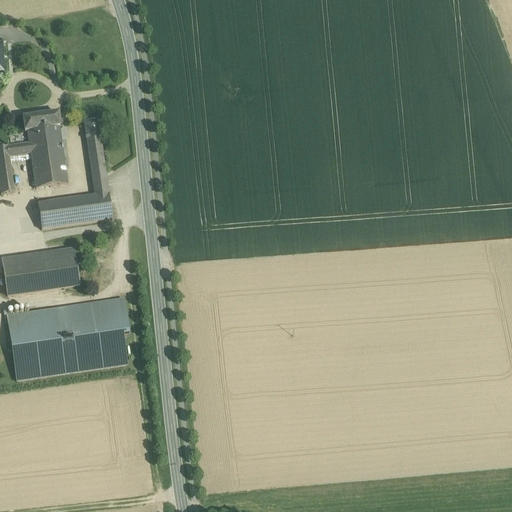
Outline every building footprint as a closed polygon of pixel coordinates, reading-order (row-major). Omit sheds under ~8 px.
[(27,133),(59,129),(61,128),(59,115),(23,120),(25,134),(27,133)] [(98,123),(84,124),(87,144),(101,143),(98,123)] [(59,129),(27,133),(29,146),(31,156),(63,152),(59,129)] [(101,143),(87,144),(93,183),(106,181),(101,143)] [(29,146),(0,149),(0,173),(3,196),(14,195),(9,159),(31,156),(29,146)] [(63,152),(31,156),(36,191),(68,187),(63,152)] [(107,188),(94,190),(95,199),(109,197),(107,188)] [(38,207),(42,232),(112,222),(109,197),(95,199),(38,207)] [(75,258),(38,263),(43,293),(80,288),(75,258)] [(38,263),(3,269),(7,299),(43,293),(38,263)] [(118,302),(7,319),(16,384),(127,368),(123,338),(129,337),(128,332),(122,333),(118,302)] [(122,333),(128,332),(124,302),(118,302),(122,333)]
